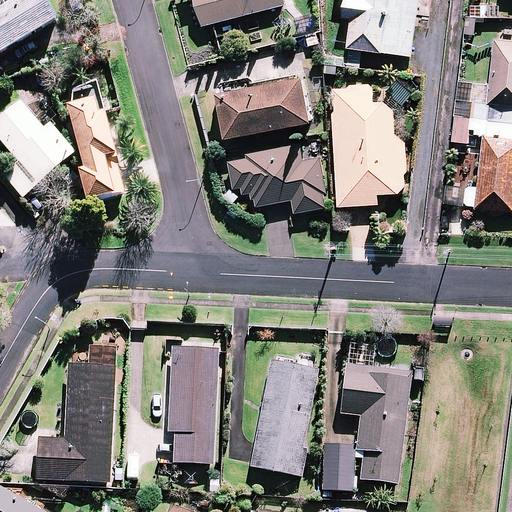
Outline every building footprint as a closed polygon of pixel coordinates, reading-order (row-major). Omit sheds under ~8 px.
[(0,74),(1,74),(0,72),(0,56),(57,23),(43,0),(21,0),(0,12),(0,74)] [(194,0),(202,27),(287,5),(285,0),(194,0)] [(420,0),(347,0),(345,19),(353,20),(349,49),(413,58),(420,0)] [(511,41),(496,40),(488,105),(491,105),(511,107),(511,41)] [(313,123),(304,78),(219,94),(227,139),(313,123)] [(375,102),(374,88),(369,84),(351,86),(348,89),(335,90),(336,108),(333,108),(339,208),(380,205),(379,195),(400,194),(406,187),(406,176),(409,173),(407,143),(397,134),(395,111),(385,102),(375,102)] [(126,194),(97,88),(72,95),(75,107),(67,109),(84,172),(79,173),(87,204),(126,194)] [(43,131),(21,104),(0,121),(0,142),(21,168),(7,180),(22,200),(75,157),(49,125),(43,131)] [(511,107),(491,105),(489,121),(511,123),(511,107)] [(511,123),(489,121),(487,135),(511,138),(511,123)] [(511,213),(511,138),(487,135),(485,135),(476,209),(511,213)] [(305,160),(302,144),(247,154),(248,159),(230,162),(235,189),(242,188),(243,194),(252,193),(253,199),(256,199),(257,207),(293,201),(296,214),(327,208),(324,195),(329,194),(322,157),(305,160)] [(88,366),(69,365),(65,440),(38,438),(36,481),(110,484),(117,349),(89,347),(88,366)] [(219,351),(172,348),(168,433),(176,433),(174,464),(213,466),(219,351)] [(319,370),(271,362),(251,469),(303,478),(308,450),(304,449),(319,370)] [(412,373),(347,365),(341,415),(361,417),(357,451),(363,452),(360,481),(398,486),(412,373)] [(355,446),(324,445),(322,491),(353,493),(355,446)] [(41,511),(0,488),(0,511),(41,511)]
